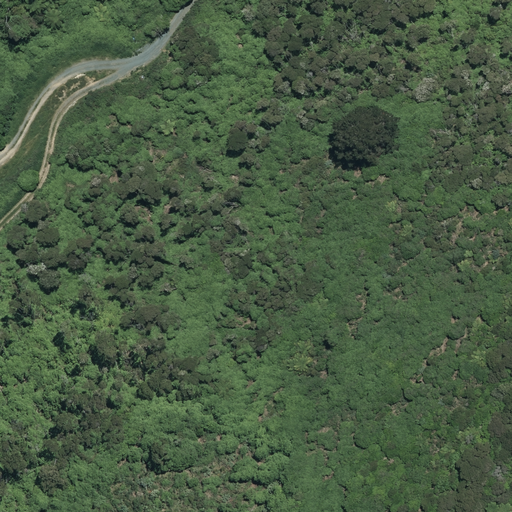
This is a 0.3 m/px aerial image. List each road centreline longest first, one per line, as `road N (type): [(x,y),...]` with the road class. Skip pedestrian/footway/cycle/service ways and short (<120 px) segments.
road 1 (track): [(191,0),(147,57),(65,73),(47,87),(0,161)]
road 2 (track): [(137,62),(72,100),(38,185),(0,224)]
